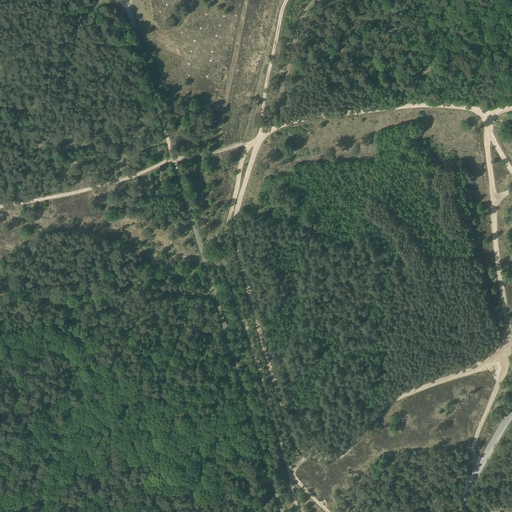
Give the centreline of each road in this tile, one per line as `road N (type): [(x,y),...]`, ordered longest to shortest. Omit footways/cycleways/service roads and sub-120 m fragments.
road 1 (track): [(243,145),(288,123),(381,109),(461,106),(489,123),(507,348),(386,405),(350,447),(322,461),(306,456),(285,416),(238,252),(239,205),(257,146)]
road 2 (track): [(247,143),(228,236),(234,274),(290,473),(327,511)]
road 3 (track): [(213,295),(122,0)]
road 4 (track): [(243,145),(0,209)]
road 5 (track): [(224,331),(84,322),(0,328)]
road 6 (track): [(0,282),(123,281),(213,295)]
road 7 (track): [(167,141),(57,166),(0,160)]
road 8 (track): [(270,485),(224,331)]
road 9 (track): [(257,146),(284,0)]
road 10 (track): [(0,421),(36,434),(45,461),(32,491),(1,511)]
road 11 (track): [(507,348),(473,445),(478,466)]
